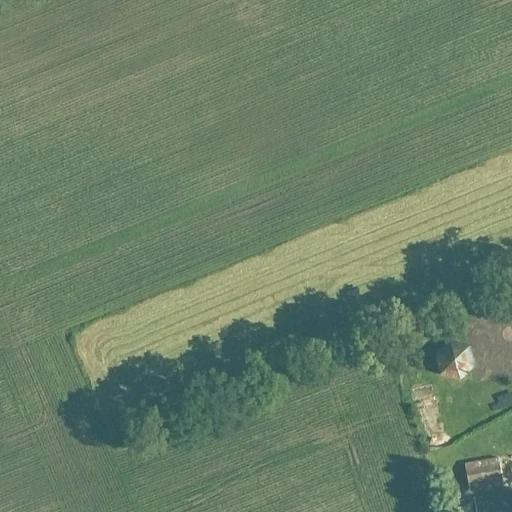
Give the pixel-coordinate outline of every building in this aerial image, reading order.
[(431,316),(407,326),(412,339),(436,330),(431,316)] [(481,355),(491,391),(511,385),(511,364),(508,348),(481,355)] [(436,443),(482,422),(472,399),(445,411),(438,396),(419,404),(436,443)] [(498,458),(464,464),(469,491),(503,485),(498,458)] [(511,511),(511,493),(473,500),(475,511),(511,511)]
